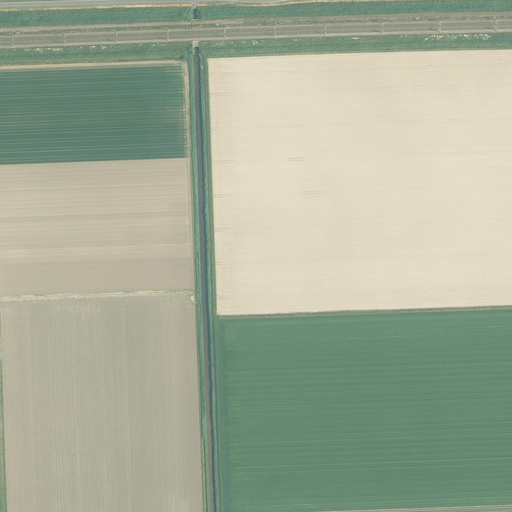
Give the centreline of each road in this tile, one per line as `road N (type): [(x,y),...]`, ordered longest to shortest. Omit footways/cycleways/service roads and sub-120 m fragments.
road 1 (track): [(0,31),(511,14)]
road 2 (track): [(221,511),(204,61)]
road 3 (trunk): [(0,5),(175,0)]
